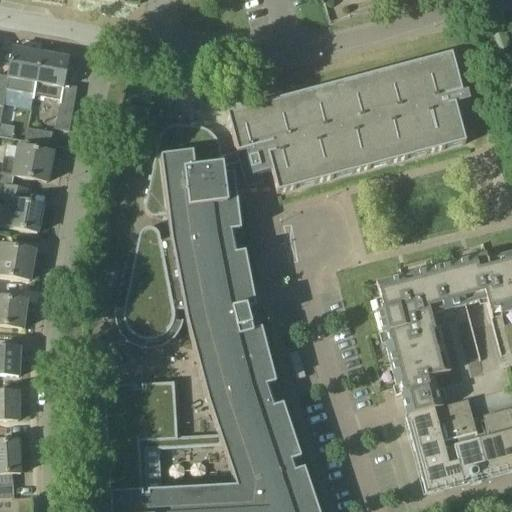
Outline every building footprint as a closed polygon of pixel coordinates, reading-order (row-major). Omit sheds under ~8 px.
[(40,56),(12,51),(7,79),(0,78),(0,126),(6,92),(33,96),(40,56)] [(68,61),(40,56),(33,96),(35,96),(34,99),(60,103),(59,107),(60,107),(68,61)] [(239,166),(243,183),(245,183),(244,182),(258,178),(271,175),(277,196),(465,146),(454,108),(469,104),(466,95),(461,96),(451,58),(226,117),(236,156),(239,166)] [(172,85),(141,84),(140,104),(171,106),(172,85)] [(131,108),(126,126),(145,131),(150,113),(131,108)] [(243,300),(240,287),(247,285),(247,286),(250,286),(244,256),(235,258),(230,235),(240,234),(236,203),(237,203),(238,202),(239,201),(239,200),(239,199),(239,198),(239,197),(238,196),(237,196),(236,195),(235,195),(233,178),(223,179),(222,170),(239,166),(236,156),(221,160),(220,151),(219,148),(218,147),(217,144),(216,143),(215,141),(214,139),(212,137),(209,134),(207,133),(205,132),(203,131),(200,130),(197,130),(187,129),(187,133),(180,134),(180,128),(177,128),(175,128),(173,128),(171,129),(169,130),(167,130),(165,132),(164,133),(163,134),(162,135),(160,137),(159,139),(158,142),(145,207),(145,209),(145,210),(145,211),(146,213),(146,214),(147,215),(148,216),(149,217),(150,218),(152,219),(154,219),(155,219),(167,218),(170,241),(160,243),(159,238),(158,236),(157,235),(156,233),(155,232),(153,231),(151,231),(149,230),(148,230),(146,231),(145,231),(143,232),(142,233),(141,234),(140,236),(139,237),(139,238),(123,314),(123,322),(123,324),(126,331),(128,333),(133,339),(135,340),(142,343),(144,343),(152,343),(154,343),(162,340),(163,339),(169,333),(170,331),(173,324),(174,322),(174,314),(174,313),(183,311),(186,327),(207,407),(218,439),(176,441),(173,386),(141,388),(141,391),(136,392),(136,388),(103,390),(109,511),(316,511),(303,472),(294,475),(291,465),(300,462),(282,408),(273,411),(266,390),(275,387),(261,332),(252,335),(246,313),(249,313),(249,310),(245,310),(243,300)] [(52,135),(32,132),(26,131),(24,143),(49,148),(52,135)] [(52,156),(19,151),(5,148),(1,177),(47,185),(52,156)] [(29,193),(8,189),(0,187),(0,201),(5,202),(4,208),(0,207),(0,229),(37,236),(42,208),(26,205),(29,193)] [(34,254),(1,248),(0,248),(0,247),(0,278),(29,283),(34,254)] [(438,399),(433,379),(437,378),(449,374),(444,354),(445,353),(445,352),(444,352),(438,332),(434,333),(430,317),(464,308),(485,302),(489,315),(499,312),(500,316),(511,313),(511,254),(487,262),(485,256),(484,256),(484,257),(455,265),(454,264),(453,264),(453,266),(377,286),(376,284),(375,285),(383,313),(375,315),(375,316),(376,315),(381,335),(378,336),(378,337),(386,335),(388,345),(384,346),(396,389),(400,388),(402,397),(401,397),(403,409),(406,418),(441,409),(438,399)] [(25,304),(0,300),(0,329),(22,332),(25,304)] [(0,378),(18,379),(20,352),(0,350),(0,378)] [(17,395),(0,394),(0,424),(18,424),(17,395)] [(405,418),(425,496),(467,485),(468,486),(471,487),(474,487),(476,487),(479,486),(481,484),(482,483),(483,482),(483,481),(487,480),(478,442),(467,403),(442,410),(442,408),(441,409),(406,418),(405,418)] [(511,473),(511,415),(510,411),(482,419),(488,440),(478,442),(487,480),(511,473)] [(0,477),(12,477),(20,476),(18,444),(0,444),(0,477)] [(0,501),(13,501),(13,489),(0,489),(0,501)]
